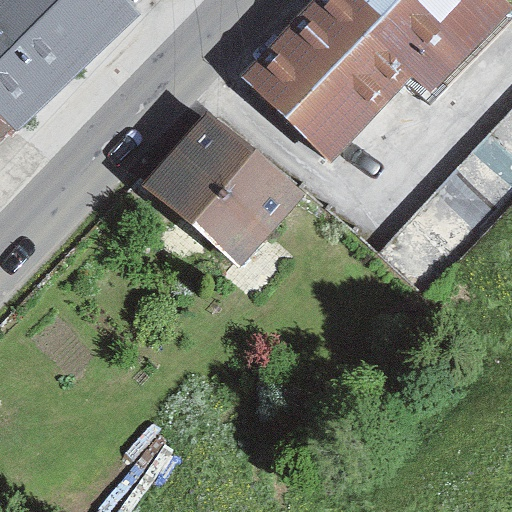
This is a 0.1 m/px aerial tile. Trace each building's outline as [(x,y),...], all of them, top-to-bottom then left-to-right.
[(121,0),(0,0),(0,114),(14,129),(132,11),(121,0)] [(511,24),(511,9),(501,0),(333,0),(252,86),(329,159),(411,72),(442,100),(511,24)] [(511,203),(511,113),(376,255),(424,295),(511,203)] [(0,143),(14,129),(0,114),(0,143)] [(297,191),(216,121),(156,194),(236,262),(297,191)]
